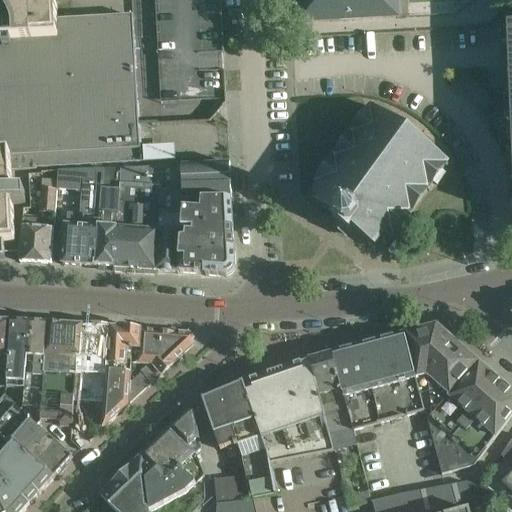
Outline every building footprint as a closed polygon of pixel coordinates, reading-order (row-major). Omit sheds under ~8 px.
[(0,0),(0,1),(0,2),(2,25),(0,25),(0,261),(5,261),(4,245),(15,245),(13,206),(25,206),(25,194),(12,194),(11,173),(37,171),(36,169),(141,164),(139,119),(133,18),(57,22),(56,3),(69,3),(68,0),(0,0)] [(156,0),(160,90),(218,88),(217,61),(214,0),(156,0)] [(298,0),(300,23),(397,18),(396,0),(298,0)] [(369,109),(368,108),(366,110),(368,111),(365,115),(362,112),(353,125),(356,128),(353,132),(351,130),(349,134),(350,136),(336,156),(334,155),(331,159),(333,160),(330,164),(326,161),(317,174),(321,176),(318,180),(316,179),(315,181),(317,182),(316,184),(317,184),(311,191),(318,196),(315,201),(336,217),(333,221),(336,223),(334,226),(347,235),(349,233),(351,235),(354,230),(376,246),(379,241),(386,246),(391,239),(392,239),(393,238),(395,239),(396,237),(395,236),(398,232),(401,235),(410,222),(407,220),(409,216),(411,217),(414,213),(412,212),(427,191),(429,193),(432,189),(430,187),(433,184),(436,186),(445,174),(442,171),(445,167),(447,168),(448,166),(446,165),(447,164),(370,108),(369,109)] [(162,189),(162,191),(183,193),(183,210),(201,211),(202,202),(232,202),(232,188),(231,178),(231,168),(195,167),(163,168),(162,189)] [(113,270),(155,273),(162,191),(162,189),(163,168),(121,169),(116,231),(113,270)] [(103,170),(101,191),(96,268),(113,270),(116,231),(121,169),(103,170)] [(63,266),(96,268),(101,191),(103,170),(77,171),(76,189),(82,190),(81,215),(75,214),(75,224),(78,224),(78,228),(66,227),(63,266)] [(57,191),(41,189),(39,214),(43,214),(42,230),(38,230),(39,224),(22,222),(21,243),(20,250),(20,252),(19,263),(51,265),(53,245),(57,191)] [(162,191),(155,273),(178,275),(183,210),(183,193),(162,191)] [(183,210),(178,275),(199,276),(227,278),(233,276),(236,271),(235,250),(232,202),(202,202),(201,211),(183,210)] [(0,322),(0,388),(7,389),(11,323),(0,322)] [(26,373),(30,324),(11,323),(7,387),(7,389),(17,390),(16,400),(23,408),(26,373)] [(45,356),(47,325),(30,324),(26,373),(23,408),(41,410),(45,356)] [(45,356),(41,410),(40,421),(60,423),(59,429),(71,430),(72,420),(73,412),(79,328),(61,326),(47,325),(45,356)] [(93,377),(107,379),(111,330),(110,330),(109,333),(85,331),(85,328),(84,328),(79,328),(73,412),(90,414),(93,377)] [(424,414),(430,434),(440,470),(442,477),(474,467),(511,417),(511,393),(495,379),(494,378),(436,328),(403,337),(419,397),(422,407),(424,414)] [(131,365),(132,350),(139,351),(140,332),(111,330),(107,379),(108,379),(105,407),(104,430),(128,407),(130,385),(131,365)] [(193,347),(190,338),(189,336),(140,332),(139,351),(132,350),(131,365),(137,365),(137,367),(147,368),(140,373),(141,374),(130,385),(128,407),(151,386),(193,347)] [(360,348),(382,425),(424,414),(422,407),(419,397),(403,337),(360,348)] [(331,356),(351,432),(352,432),(352,433),(382,425),(360,348),(355,350),(333,355),(331,356)] [(330,438),(351,432),(331,356),(308,362),(316,388),(318,395),(326,424),(330,438)] [(330,438),(326,424),(318,395),(316,388),(308,362),(267,376),(268,377),(244,385),(244,384),(242,385),(241,386),(253,421),(259,435),(263,446),(273,493),(274,496),(274,495),(274,496),(277,496),(272,473),(270,466),(334,454),(330,438)] [(273,493),(263,446),(259,435),(253,421),(241,386),(202,401),(219,450),(225,448),(228,459),(239,456),(241,462),(245,482),(238,483),(237,478),(213,480),(216,506),(242,503),(242,501),(253,499),(274,496),(273,493)] [(16,445),(55,479),(72,459),(32,424),(13,404),(5,397),(0,403),(0,437),(9,445),(12,442),(16,445)] [(179,468),(194,485),(200,478),(197,453),(201,450),(199,443),(193,414),(189,414),(154,447),(161,454),(165,451),(172,459),(170,462),(177,469),(179,468)] [(511,441),(501,458),(511,467),(511,475),(508,481),(507,480),(503,485),(511,492),(511,441)] [(0,463),(0,482),(29,508),(39,496),(40,496),(55,479),(16,445),(0,463)] [(161,454),(154,447),(142,458),(148,511),(153,511),(186,492),(194,485),(179,468),(177,469),(170,462),(172,459),(165,451),(161,454)] [(148,511),(142,458),(101,498),(114,511),(148,511)] [(0,504),(3,511),(25,511),(29,508),(0,482),(0,504)] [(467,483),(453,486),(458,504),(472,501),(467,483)] [(448,487),(422,492),(427,511),(429,511),(453,506),(448,487)] [(371,503),(368,493),(346,498),(347,504),(349,509),(369,504),(371,503)] [(401,496),(371,503),(369,504),(371,511),(422,511),(417,493),(401,496)] [(242,503),(216,506),(215,511),(255,511),(253,499),(242,501),(242,503)]
